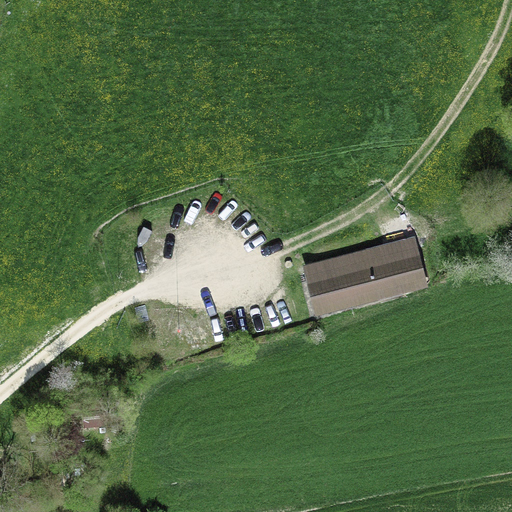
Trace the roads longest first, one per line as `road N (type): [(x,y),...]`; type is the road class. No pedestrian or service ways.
road 1 (residential): [(384,200),(310,237),(140,288),(0,393)]
road 2 (track): [(511,4),(462,103),(413,176),(384,200)]
